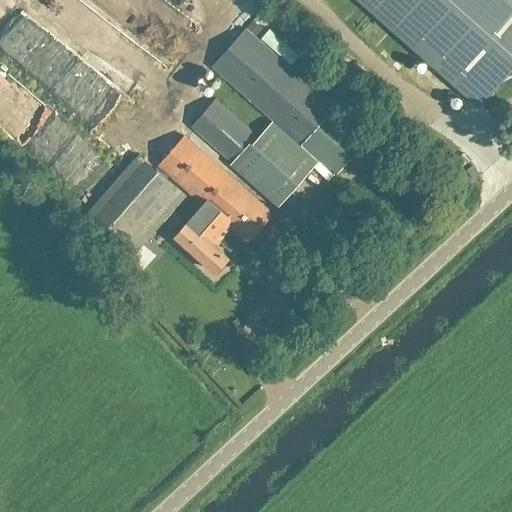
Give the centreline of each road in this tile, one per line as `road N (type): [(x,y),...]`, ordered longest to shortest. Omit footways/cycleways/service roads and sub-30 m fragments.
road 1 (unclassified): [(159,511),(511,184)]
road 2 (unknown): [(320,256),(467,141),(510,186)]
road 3 (unknown): [(273,405),(263,372),(270,322),(320,256)]
